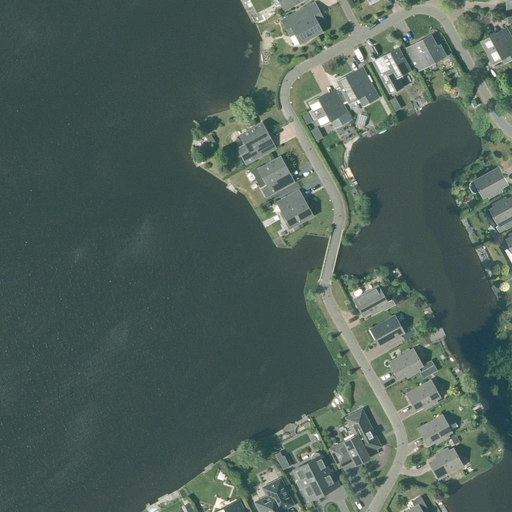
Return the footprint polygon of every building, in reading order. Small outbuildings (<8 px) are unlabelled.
[(303,0),(278,0),(284,11),(303,0)] [(294,34),(300,44),(322,32),(317,24),(323,20),(314,3),(282,21),(290,36),(294,34)] [(499,36),(497,33),(481,42),(493,64),(492,62),(501,57),(505,63),(511,59),(511,39),(507,31),(499,36)] [(415,47),(407,52),(417,71),(445,56),(439,45),(436,46),(431,36),(414,45),(415,47)] [(383,60),(374,65),(389,93),(401,86),(399,82),(402,80),(400,76),(410,71),(398,49),(382,57),(383,60)] [(355,75),(353,73),(337,81),(340,88),(348,102),(349,103),(358,98),(362,106),(378,97),(363,70),(355,75)] [(340,88),(336,90),(344,104),(348,102),(340,88)] [(327,97),(326,95),(310,104),(313,110),(309,112),(313,120),(317,118),(321,126),(331,121),(335,127),(350,119),(336,93),(327,97)] [(307,114),(302,116),(306,124),(311,122),(307,114)] [(268,141),(270,140),(261,123),(239,135),(244,144),(237,148),(246,164),(273,150),(268,141)] [(289,174),(279,156),(252,171),(262,188),(261,189),(266,198),(291,184),(287,175),(289,174)] [(497,190),(508,184),(499,168),(475,181),(484,197),(488,195),(490,197),(498,192),(497,190)] [(290,228),(312,216),(303,200),(301,201),(296,192),(277,203),(290,228)] [(511,225),(511,197),(504,202),(502,200),(494,204),(495,207),(491,209),(499,225),(497,226),(500,232),(511,225)] [(392,300),(387,303),(378,286),(354,300),(363,316),(374,310),(375,313),(383,308),(384,310),(395,305),(392,300)] [(403,332),(394,316),(370,329),(379,346),(390,340),(392,342),(400,338),(399,335),(403,332)] [(405,342),(418,335),(415,329),(402,336),(405,342)] [(431,360),(422,366),(413,349),(389,363),(398,379),(409,373),(410,376),(419,371),(420,373),(434,365),(431,360)] [(426,369),(420,373),(423,378),(429,375),(426,369)] [(439,397),(430,381),(406,394),(416,411),(426,405),(428,407),(436,402),(435,400),(439,397)] [(344,442),(330,450),(339,467),(353,460),(354,462),(367,455),(366,454),(380,446),(361,411),(346,419),(355,435),(344,441),(344,442)] [(451,432),(442,416),(418,429),(427,445),(438,439),(439,442),(448,437),(446,435),(451,432)] [(456,436),(448,440),(451,445),(459,441),(456,436)] [(429,463),(438,479),(462,466),(453,449),(448,452),(447,449),(438,454),(440,456),(429,463)] [(280,452),(276,454),(283,469),(289,466),(284,456),(283,457),(280,452)] [(303,489),(308,499),(317,494),(319,497),(340,486),(331,470),(329,471),(321,456),(319,454),(316,453),(314,454),(312,456),(311,458),(312,461),(293,470),(298,480),(296,482),(295,484),(296,487),(298,489),(300,489),(303,489)] [(293,505),(280,479),(266,486),(270,495),(255,503),(260,511),(259,511),(286,511),(285,509),(293,505)] [(242,511),(238,502),(217,511),(242,511)]
